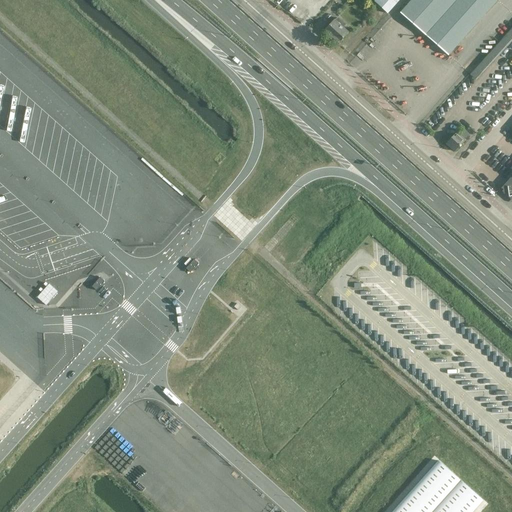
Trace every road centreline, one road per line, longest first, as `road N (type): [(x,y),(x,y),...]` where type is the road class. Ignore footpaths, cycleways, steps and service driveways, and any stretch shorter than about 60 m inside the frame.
road 1 (trunk): [(511,268),(212,0)]
road 2 (tertiary): [(511,240),(244,0)]
road 3 (trunk): [(169,0),(392,193)]
road 4 (trunk): [(149,0),(240,84),(256,115),(252,160),(218,204)]
road 5 (unclassified): [(144,377),(295,511)]
road 6 (unclassified): [(23,511),(144,377)]
road 7 (trunk): [(252,235),(314,174),(337,171),(392,193)]
road 8 (trunk): [(392,193),(511,300)]
road 9 (unclassified): [(101,339),(0,452)]
